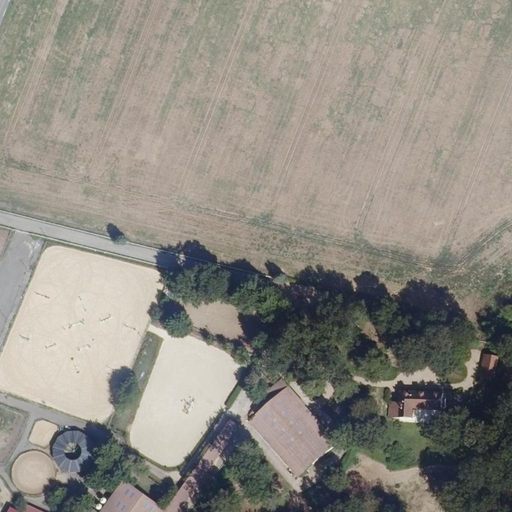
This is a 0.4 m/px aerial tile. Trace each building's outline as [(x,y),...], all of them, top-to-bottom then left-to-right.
[(502,384),(504,375),(495,373),(498,358),(492,357),(488,382),(502,384)] [(504,375),(506,359),(498,358),(495,373),(504,375)] [(321,413),(291,378),(283,384),(285,386),(313,420),(320,414),(321,413)] [(345,444),(320,414),(313,420),(285,386),(269,399),(273,405),(258,418),(306,476),(345,444)] [(450,412),(451,395),(409,393),(408,403),(407,420),(421,421),(421,410),(450,412)] [(407,420),(408,403),(398,402),(396,419),(407,420)] [(173,504),(130,473),(118,489),(161,511),(178,511),(246,423),(238,418),(173,504)] [(91,434),(54,434),(54,471),(91,471),(91,434)] [(325,462),(330,469),(340,461),(335,454),(325,462)] [(161,511),(118,489),(100,511),(161,511)]
